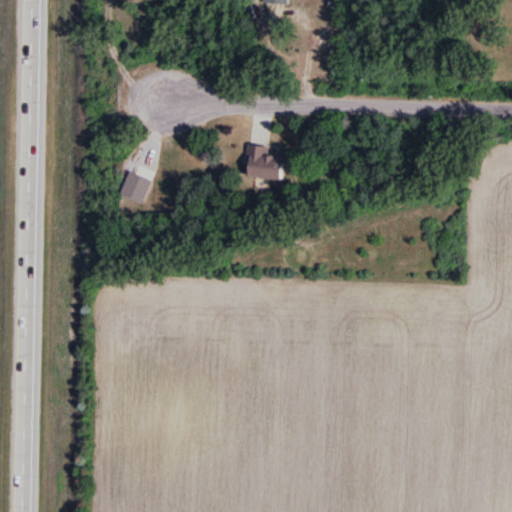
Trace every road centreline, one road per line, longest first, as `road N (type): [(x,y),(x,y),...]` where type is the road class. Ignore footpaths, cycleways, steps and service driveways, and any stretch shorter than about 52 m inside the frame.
road 1 (motorway): [(23,511),(32,0)]
road 2 (residential): [(163,102),(511,106)]
